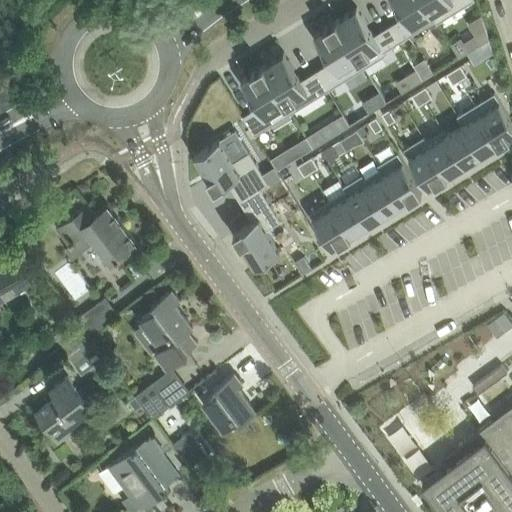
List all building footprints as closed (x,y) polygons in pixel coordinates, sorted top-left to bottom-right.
[(424,0),(395,0),(405,15),(390,25),(400,41),(435,19),(436,18),(424,0)] [(424,0),(436,18),(435,19),(437,22),(472,0),(424,0)] [(357,6),(336,20),(365,66),(386,53),(384,50),(400,41),(390,25),(374,34),(357,6)] [(336,20),(315,33),(332,60),(317,70),(329,89),(365,66),(336,20)] [(284,51),(263,65),(292,111),(329,89),(317,70),(302,79),(284,51)] [(425,58),(414,64),(417,68),(423,79),(434,72),(425,58)] [(461,64),(454,68),(460,79),(467,74),(461,64)] [(263,65),(242,78),(259,105),(244,115),(256,134),(292,111),(263,65)] [(416,68),(408,74),(415,85),(423,79),(416,68)] [(454,68),(447,73),(454,83),(460,79),(454,68)] [(426,86),(419,90),(426,100),(433,96),(426,86)] [(419,90),(413,94),(419,104),(426,100),(419,90)] [(511,119),(495,92),(476,104),(500,143),(511,135),(511,119)] [(476,104),(458,115),(463,123),(463,122),(483,154),(500,143),(476,104)] [(390,108),(383,112),(389,123),(396,118),(390,108)] [(344,114),(333,121),(339,131),(350,124),(344,114)] [(377,116),(370,120),(376,131),(383,127),(377,116)] [(447,133),(446,133),(465,164),(483,154),(463,122),(463,123),(447,133)] [(427,139),(426,140),(448,175),(465,164),(446,133),(447,133),(444,129),(427,139)] [(348,134),(340,139),(347,149),(354,144),(348,134)] [(425,135),(405,147),(429,187),(448,175),(426,140),(427,139),(425,135)] [(220,138),(195,154),(216,188),(229,181),(241,200),(261,188),(262,188),(270,184),(250,150),(234,160),(220,138)] [(302,139),(294,145),(300,155),(309,150),(302,139)] [(340,139),(333,143),(340,153),(343,151),(347,149),(340,139)] [(398,151),(378,164),(381,168),(382,167),(403,203),(423,191),(398,151)] [(282,152),(272,158),(278,169),(288,162),(282,152)] [(312,156),(305,160),(312,170),(319,166),(312,156)] [(305,160),(299,164),(305,175),(312,170),(305,160)] [(274,165),(263,172),(270,183),(281,176),(274,165)] [(365,177),(364,178),(386,213),(403,203),(382,167),(381,168),(365,177)] [(363,173),(344,185),(346,189),(347,189),(369,224),(386,213),(364,178),(365,177),(363,173)] [(283,180),(274,186),(281,198),(291,192),(283,180)] [(96,184),(49,217),(81,261),(96,258),(113,247),(119,257),(138,243),(96,184)] [(253,220),(234,232),(255,266),(281,250),(267,228),(281,220),(262,188),(261,188),(241,200),(253,220)] [(330,199),(329,199),(351,235),(369,224),(347,189),(346,189),(330,199)] [(329,199),(310,211),(332,247),(351,235),(329,199)] [(13,251),(0,258),(0,298),(30,281),(13,251)] [(155,349),(168,366),(189,350),(188,350),(198,343),(189,331),(194,327),(176,304),(181,300),(172,289),(156,301),(152,304),(155,307),(141,318),(161,344),(155,349)] [(89,335),(90,334),(119,313),(106,295),(76,317),(89,335)] [(511,320),(505,311),(488,323),(498,336),(511,325),(511,320)] [(66,352),(89,335),(76,317),(53,335),(66,352)] [(89,335),(66,352),(74,363),(98,345),(90,334),(89,335)] [(502,363),(473,385),(479,393),(508,371),(502,363)] [(241,422),(256,410),(239,387),(243,383),(235,372),(215,387),(218,390),(204,401),(225,428),(238,418),(241,422)] [(69,434),(85,422),(96,414),(68,375),(56,385),(61,392),(39,408),(48,420),(45,422),(54,434),(63,427),(69,434)] [(170,403),(153,381),(136,394),(153,417),(170,403)] [(511,511),(511,403),(496,416),(460,443),(443,455),(448,463),(423,482),(445,511),(511,511)] [(190,466),(208,453),(191,430),(173,443),(190,466)] [(115,493),(124,484),(142,509),(170,488),(152,464),(165,454),(150,434),(109,464),(99,472),(115,493)]
